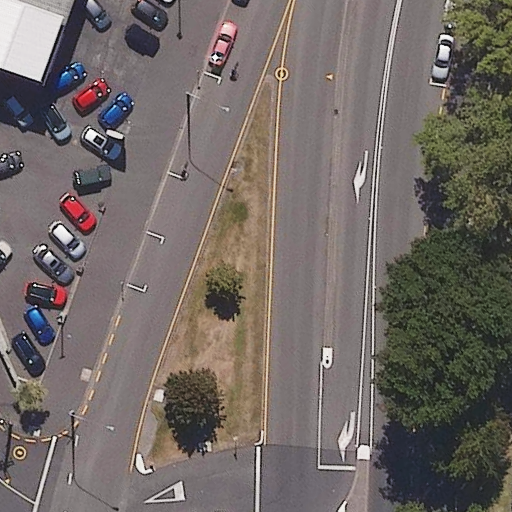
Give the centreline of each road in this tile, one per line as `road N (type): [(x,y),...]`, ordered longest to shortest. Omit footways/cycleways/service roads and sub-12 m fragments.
road 1 (secondary): [(104,511),(114,438),(141,348),(269,0)]
road 2 (secondary): [(378,0),(365,79),(338,468),(313,511)]
road 3 (secondary): [(425,0),(401,171),(393,511)]
road 4 (secondary): [(301,511),(308,119),(324,0)]
road 5 (secondary): [(130,511),(167,491),(234,479),(260,486),(289,511)]
